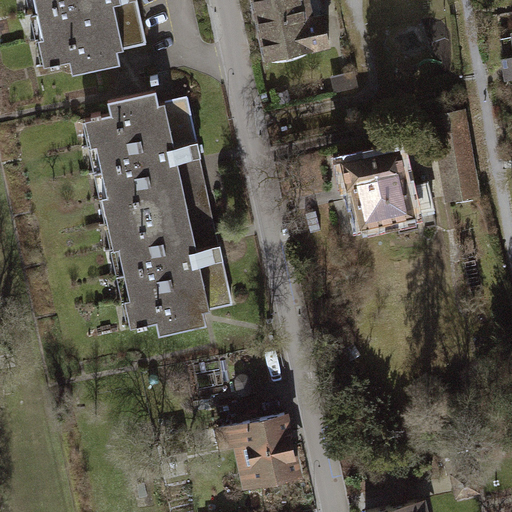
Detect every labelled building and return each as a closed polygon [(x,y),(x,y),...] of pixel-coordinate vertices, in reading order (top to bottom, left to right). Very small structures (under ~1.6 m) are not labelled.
[(30,0),(46,67),(149,44),(139,0),(30,0)] [(325,0),(254,0),(269,62),(337,46),(325,0)] [(427,26),(400,29),(403,57),(430,54),(427,26)] [(511,32),(501,34),(508,79),(511,78),(511,32)] [(118,113),(93,118),(134,325),(162,320),(164,334),(217,324),(215,314),(236,310),(225,252),(205,148),(195,97),(170,102),(165,103),(163,90),(115,99),(118,113)] [(438,124),(450,203),(484,198),(473,119),(438,124)] [(420,148),(350,161),(362,226),(433,213),(420,148)] [(219,451),(238,448),(245,490),(308,479),(297,414),(215,428),(219,451)] [(434,511),(431,499),(368,511),(434,511)]
